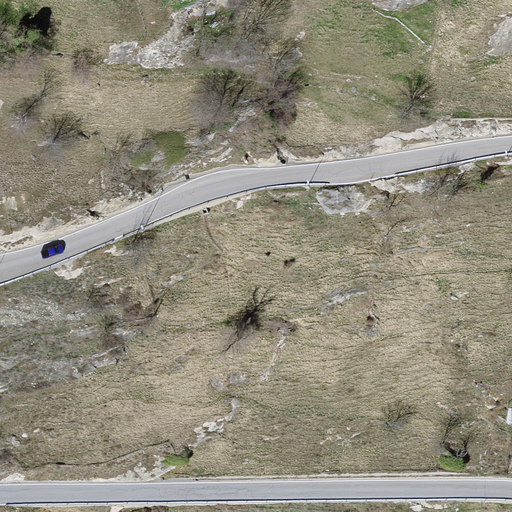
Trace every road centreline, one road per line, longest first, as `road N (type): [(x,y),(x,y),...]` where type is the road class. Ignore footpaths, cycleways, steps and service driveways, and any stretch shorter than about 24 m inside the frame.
road 1 (tertiary): [(0,264),(72,246),(229,183),(511,146)]
road 2 (tertiary): [(511,490),(0,494)]
